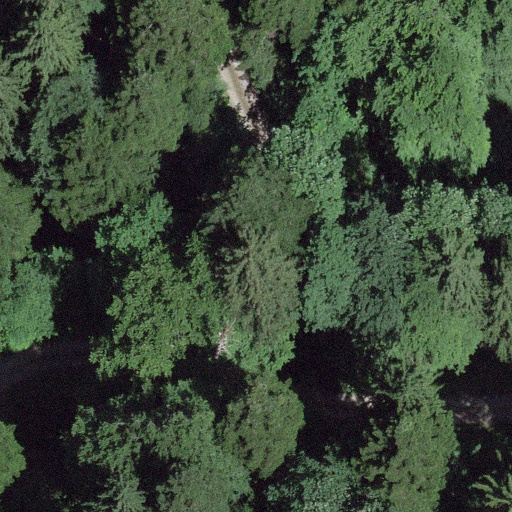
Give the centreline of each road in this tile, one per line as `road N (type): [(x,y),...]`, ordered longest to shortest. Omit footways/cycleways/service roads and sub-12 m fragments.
road 1 (track): [(511,404),(359,410),(49,344),(0,360)]
road 2 (track): [(200,0),(289,177),(379,220),(511,207)]
